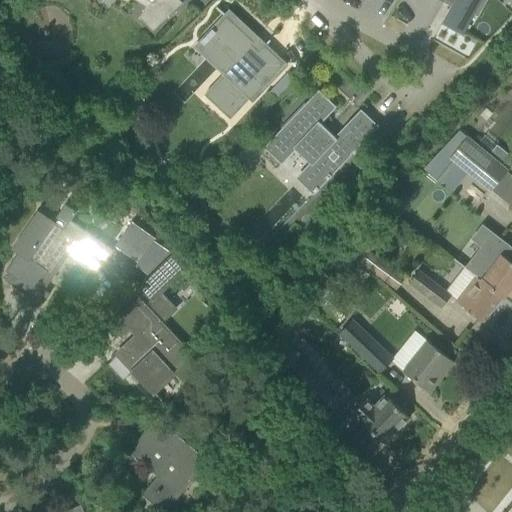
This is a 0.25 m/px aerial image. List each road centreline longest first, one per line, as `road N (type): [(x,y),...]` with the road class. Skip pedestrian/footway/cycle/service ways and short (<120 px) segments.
road 1 (residential): [(0,374),(22,363),(66,380),(83,408),(84,432),(26,497),(0,501)]
road 2 (tertiary): [(392,511),(511,365)]
road 3 (residential): [(438,68),(409,99),(337,30),(318,0)]
road 4 (residential): [(318,0),(438,68)]
